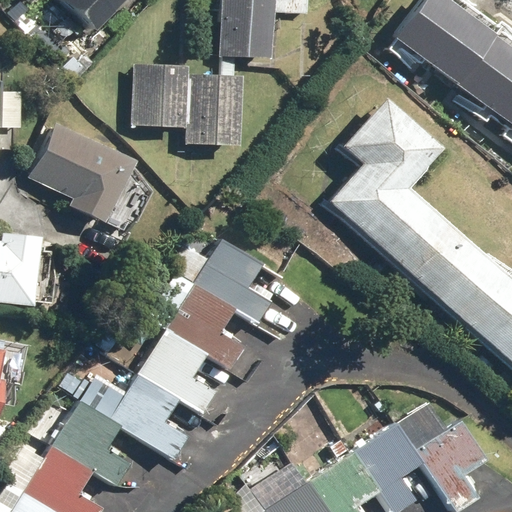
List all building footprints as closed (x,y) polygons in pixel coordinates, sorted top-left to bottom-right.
[(57,0),(90,30),(117,0),(57,0)] [(220,0),(218,56),(272,58),(274,12),(307,13),(307,0),(220,0)] [(511,123),(511,43),(452,0),(417,0),(393,33),(511,123)] [(92,68),(75,48),(56,65),(72,85),(92,68)] [(242,71),(187,71),(187,62),(132,61),(131,123),(185,142),(241,143),(242,71)] [(0,126),(17,127),(20,87),(0,85),(0,126)] [(511,353),(511,270),(413,183),(446,146),(389,96),(346,144),(366,162),(335,198),(511,353)] [(150,183),(133,162),(136,155),(52,120),(29,176),(73,195),(68,206),(129,232),(150,183)] [(234,311),(276,336),(288,316),(266,303),(273,292),(250,278),(261,259),(196,219),(167,267),(176,272),(149,318),(166,328),(130,387),(113,377),(96,405),(78,394),(41,455),(21,443),(3,474),(10,479),(0,495),(0,511),(63,511),(64,511),(95,511),(103,500),(81,486),(91,469),(114,483),(131,455),(108,441),(119,423),(169,454),(186,426),(167,414),(179,394),(204,409),(218,387),(193,372),(205,352),(248,378),(260,358),(241,347),(244,342),(223,329),(234,311)] [(0,229),(0,235),(0,297),(36,299),(40,231),(0,229)] [(360,511),(356,505),(375,493),(387,511),(394,511),(417,497),(400,472),(421,458),(455,510),(482,493),(466,468),(487,454),(460,414),(444,425),(427,399),(308,476),(291,488),(276,464),(221,500),(228,511),(360,511)]
